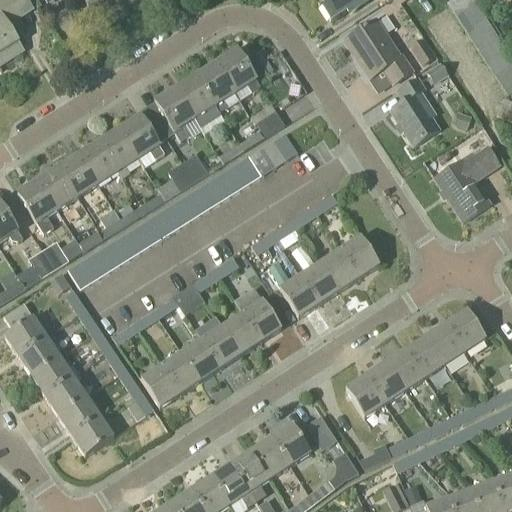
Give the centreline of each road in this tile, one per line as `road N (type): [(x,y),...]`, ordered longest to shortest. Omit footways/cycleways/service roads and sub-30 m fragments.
road 1 (residential): [(94,511),(446,282)]
road 2 (residential): [(446,282),(288,43),(261,21),(232,20)]
road 3 (residential): [(0,160),(232,20)]
